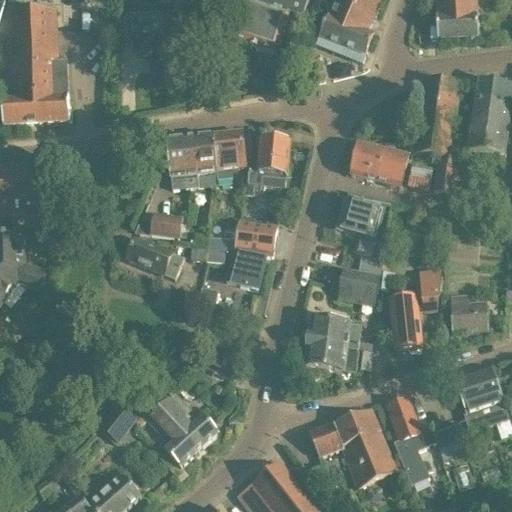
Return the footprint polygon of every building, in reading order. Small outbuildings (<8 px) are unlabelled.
[(226,0),(226,2),(225,4),(237,8),(239,0),(226,0)] [(286,19),(287,16),(303,21),(310,0),(287,0),(286,0),(249,0),(248,7),(246,6),(233,43),(276,58),(289,20),(286,19)] [(368,35),(382,0),(336,0),(319,41),(365,61),(375,39),(368,35)] [(435,0),(437,43),(479,41),(477,0),(435,0)] [(151,9),(132,10),(133,23),(134,37),(138,37),(139,59),(158,57),(158,59),(160,59),(162,61),(172,60),(174,58),(176,58),(175,40),(177,40),(176,18),(174,18),(173,8),(151,9)] [(59,66),(56,13),(9,14),(12,89),(17,88),(18,103),(2,103),(3,129),(70,126),(68,84),(60,84),(59,76),(68,76),(67,65),(59,66)] [(454,197),(456,187),(460,147),(453,146),(461,88),(424,83),(413,157),(438,160),(433,194),(454,197)] [(506,159),(511,115),(511,90),(475,85),(467,139),(461,138),(460,147),(456,187),(470,189),(473,168),(489,171),(491,157),(506,159)] [(217,176),(213,139),(213,134),(188,137),(191,163),(200,162),(201,176),(197,177),(199,192),(215,190),(217,176)] [(218,183),(232,181),(231,173),(245,172),(242,136),(213,139),(217,176),(218,183)] [(191,163),(188,137),(167,139),(171,177),(173,194),(199,192),(197,177),(201,176),(200,162),(191,163)] [(286,192),(290,147),(260,144),(257,177),(249,176),(249,178),(242,177),(239,199),(253,200),(254,189),(286,192)] [(401,191),(409,158),(359,147),(351,180),(401,191)] [(428,193),(432,174),(412,170),(408,189),(428,193)] [(47,175),(0,175),(0,234),(14,234),(14,221),(47,220),(47,175)] [(511,227),(511,220),(501,219),(511,215),(511,211),(504,193),(486,201),(494,220),(488,219),(488,230),(511,232),(511,227)] [(373,242),(380,214),(351,206),(344,234),(373,242)] [(181,243),(182,237),(184,222),(153,217),(150,239),(181,243)] [(273,262),(278,232),(240,226),(237,244),(236,251),(235,255),(273,262)] [(209,244),(209,238),(195,236),(193,251),(207,253),(208,244),(209,244)] [(0,270),(45,285),(45,275),(24,267),(23,239),(0,239),(0,270)] [(175,283),(184,263),(136,243),(128,264),(175,283)] [(228,243),(227,255),(235,256),(235,255),(236,251),(237,244),(228,243)] [(207,253),(193,251),(191,251),(190,264),(206,266),(208,253),(207,253)] [(247,261),(234,257),(225,256),(225,255),(224,255),(208,253),(206,266),(222,268),(222,270),(225,277),(228,278),(227,284),(240,288),(240,290),(258,294),(265,265),(247,260),(247,261)] [(383,279),(384,270),(382,270),(383,265),(362,261),(360,276),(380,280),(380,278),(383,279)] [(40,293),(45,285),(0,270),(0,306),(2,308),(19,286),(40,293)] [(389,295),(392,271),(384,270),(383,279),(381,294),(389,295)] [(380,280),(343,274),(338,299),(375,305),(377,293),(381,294),(383,279),(380,278),(380,280)] [(438,309),(440,275),(419,278),(422,300),(416,301),(416,300),(389,303),(396,355),(422,351),(417,310),(423,309),(424,310),(438,309)] [(214,305),(217,293),(202,290),(199,302),(214,305)] [(470,309),(469,300),(451,301),(453,335),(487,334),(486,308),(470,309)] [(357,353),(361,329),(312,322),(309,346),(357,353)] [(372,355),(374,344),(365,343),(363,354),(372,355)] [(354,377),(357,353),(309,346),(305,370),(308,370),(306,381),(319,383),(320,372),(354,377)] [(370,374),(372,355),(363,354),(361,373),(370,374)] [(216,358),(207,376),(215,380),(217,375),(235,382),(241,368),(216,358)] [(490,370),(454,381),(466,417),(463,418),(470,435),(496,427),(509,423),(490,370)] [(175,396),(153,417),(148,422),(148,423),(151,426),(155,423),(158,420),(161,423),(166,419),(172,425),(171,425),(181,436),(183,434),(200,453),(217,437),(200,418),(197,420),(175,396)] [(412,490),(430,483),(418,455),(427,451),(409,401),(387,410),(399,445),(394,446),(401,463),(401,464),(410,487),(411,486),(412,490)] [(118,446),(136,423),(118,408),(99,431),(118,446)] [(394,467),(379,434),(381,433),(372,411),(308,436),(319,460),(342,451),(357,492),(397,475),(403,489),(410,487),(401,464),(394,467)] [(141,430),(148,423),(148,422),(153,417),(148,413),(136,425),(141,430)] [(172,425),(166,419),(161,423),(158,420),(155,423),(151,426),(169,446),(164,450),(182,470),(200,453),(183,434),(181,436),(171,425),(172,425)] [(433,437),(438,449),(450,445),(455,458),(469,453),(459,427),(433,437)] [(315,511),(281,466),(239,500),(247,511),(315,511)] [(89,511),(128,511),(141,501),(122,479),(88,510),(89,511)] [(51,494),(58,488),(52,480),(44,485),(51,494)] [(43,499),(51,494),(44,485),(37,491),(43,499)] [(89,511),(88,510),(80,502),(66,511),(89,511)]
